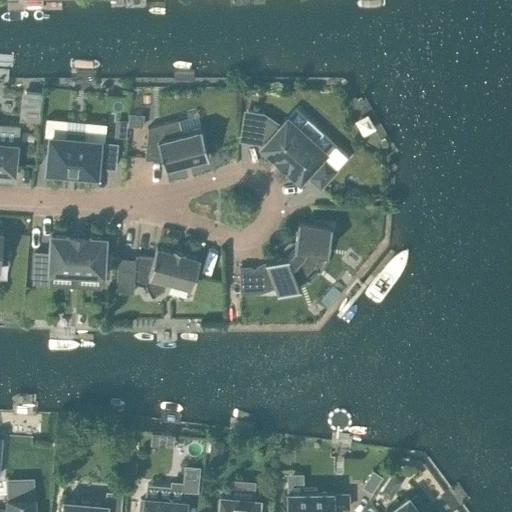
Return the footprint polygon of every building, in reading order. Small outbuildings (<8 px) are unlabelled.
[(239,141),(262,144),(275,156),(274,157),(286,167),(286,166),(299,178),(308,169),(311,172),(308,175),(321,187),(337,169),(324,158),(320,163),(316,159),(325,150),(313,140),(322,131),(307,117),(299,127),(288,117),(281,125),(265,113),(244,110),(239,141)] [(133,125),(146,126),(147,117),(121,114),(119,134),(132,135),(133,125)] [(177,119),(148,126),(145,157),(146,157),(146,156),(162,157),(165,167),(174,164),(208,155),(201,128),(180,134),(177,119)] [(66,137),(50,136),(48,169),(63,170),(63,171),(80,173),(80,172),(96,173),(97,163),(101,163),(101,165),(115,167),(117,142),(103,141),(103,146),(99,145),(99,140),(83,139),(84,130),(67,129),(66,137)] [(0,169),(14,171),(17,143),(0,141),(0,169)] [(241,266),(240,266),(240,293),(259,293),(276,287),(277,291),(299,283),(297,278),(304,276),(307,279),(318,270),(325,257),(321,255),(322,247),(328,248),(331,226),(298,220),(295,240),(290,239),(290,242),(286,247),(283,248),(285,252),(266,260),(267,262),(254,266),(241,267),(241,266)] [(0,231),(0,263),(9,262),(6,243),(6,241),(1,241),(2,231),(0,231)] [(35,251),(33,282),(51,282),(51,269),(103,273),(104,237),(103,237),(103,238),(87,237),(87,235),(83,235),(83,234),(73,234),(69,234),(69,236),(53,235),(53,234),(51,234),(51,236),(52,236),(51,252),(35,251)] [(137,253),(136,253),(135,258),(133,281),(146,284),(153,296),(154,295),(153,294),(163,288),(165,279),(191,286),(190,287),(192,287),(200,256),(199,255),(199,257),(182,252),(183,250),(184,250),(185,249),(182,248),(182,249),(176,247),(173,246),(173,247),(174,248),(174,250),(158,245),(158,244),(157,244),(153,256),(137,255),(137,253)] [(118,257),(115,290),(133,291),(133,281),(135,258),(118,257)] [(223,441),(210,441),(210,466),(223,466),(223,441)] [(185,465),(183,489),(197,490),(199,466),(185,465)] [(362,485),(372,492),(383,475),(372,469),(362,485)] [(392,473),(380,491),(390,498),(402,480),(392,473)] [(7,508),(0,508),(0,511),(35,511),(35,498),(33,498),(33,477),(8,478),(9,498),(7,498),(7,508)] [(333,511),(333,507),(349,507),(348,492),(333,492),(333,490),(316,490),(316,487),(304,487),(304,491),(287,491),(287,511),(333,511)] [(63,499),(62,511),(120,511),(122,491),(106,490),(105,503),(63,499)] [(184,511),(186,499),(144,495),(144,498),(140,498),(138,511),(184,511)] [(219,511),(257,511),(258,499),(221,495),(219,511)] [(419,511),(408,497),(387,511),(419,511)]
